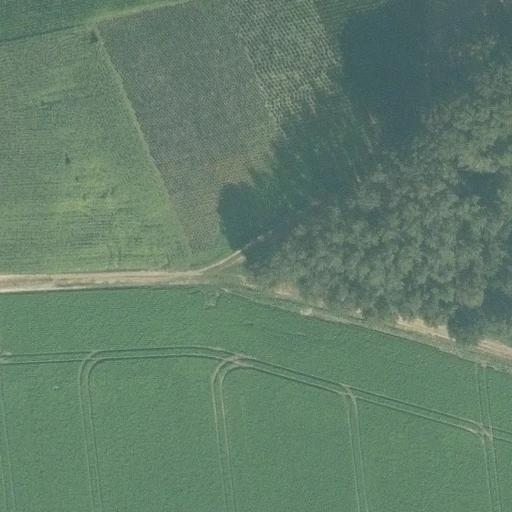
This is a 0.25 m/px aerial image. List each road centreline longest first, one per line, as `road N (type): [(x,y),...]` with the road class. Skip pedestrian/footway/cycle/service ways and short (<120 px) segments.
road 1 (track): [(0,283),(258,279),(447,322),(511,349)]
road 2 (track): [(203,276),(511,90)]
